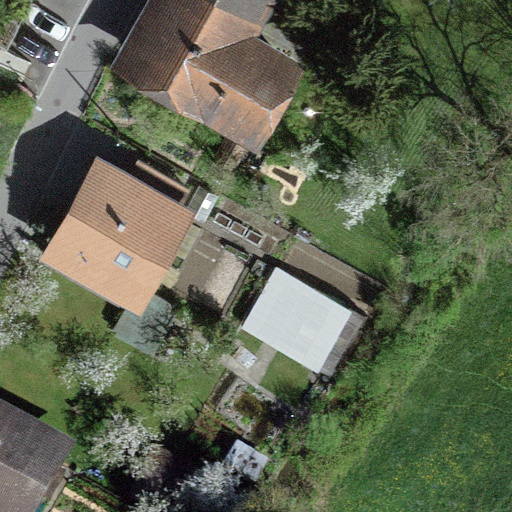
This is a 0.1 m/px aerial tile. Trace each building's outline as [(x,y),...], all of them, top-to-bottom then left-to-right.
[(22,0),(0,0),(0,15),(12,21),(22,0)] [(164,0),(132,57),(250,124),(285,62),(233,32),(251,0),(164,0)] [(0,44),(12,21),(0,15),(0,44)] [(103,172),(64,243),(80,253),(75,263),(120,288),(126,278),(131,280),(170,209),(103,172)] [(275,260),(242,324),(324,366),(357,303),(275,260)] [(0,511),(19,511),(49,458),(0,431),(0,511)] [(174,511),(193,476),(157,457),(135,498),(162,511),(174,511)]
